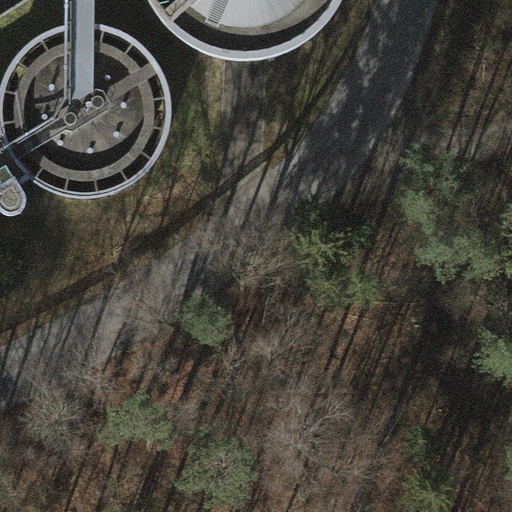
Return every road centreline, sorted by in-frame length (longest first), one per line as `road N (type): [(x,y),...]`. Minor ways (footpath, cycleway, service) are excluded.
road 1 (unclassified): [(411,0),(395,57),(310,176),(70,331),(0,361)]
road 2 (track): [(310,176),(511,126)]
road 3 (track): [(70,331),(0,435)]
